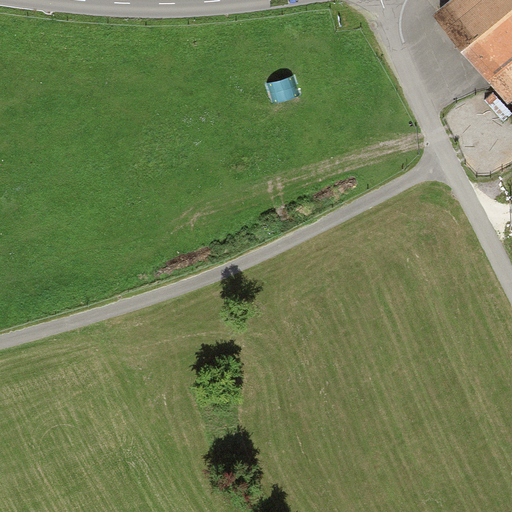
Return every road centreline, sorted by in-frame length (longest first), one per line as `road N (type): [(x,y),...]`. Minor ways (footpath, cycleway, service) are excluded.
road 1 (track): [(0,343),(214,276),(449,161)]
road 2 (residential): [(511,288),(400,57),(382,0)]
road 3 (tertiary): [(81,0),(241,0)]
